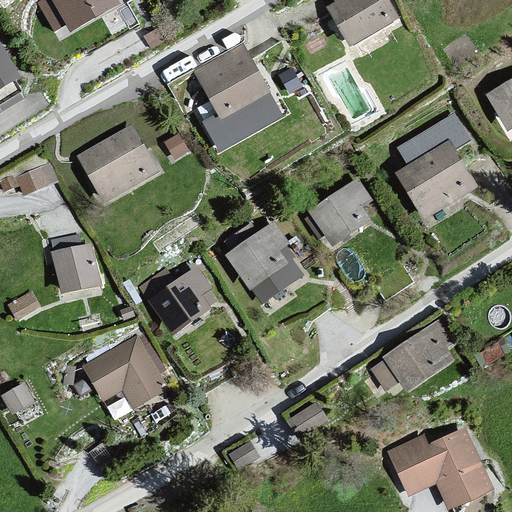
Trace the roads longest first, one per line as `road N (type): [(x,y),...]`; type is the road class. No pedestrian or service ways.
road 1 (residential): [(511,250),(215,445),(96,511)]
road 2 (residential): [(280,0),(0,157)]
